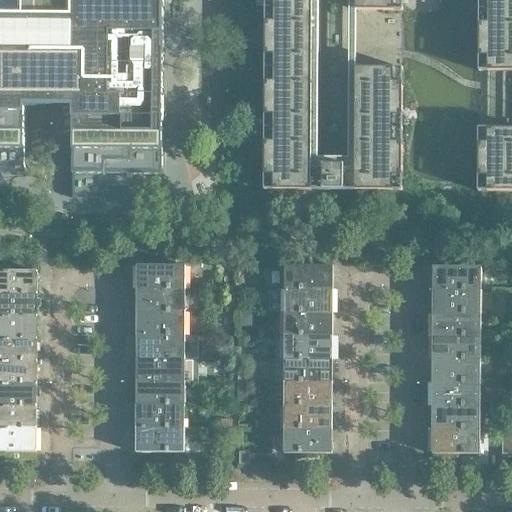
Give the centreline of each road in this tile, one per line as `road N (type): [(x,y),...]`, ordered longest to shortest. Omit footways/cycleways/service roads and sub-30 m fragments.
road 1 (residential): [(411,499),(412,279),(356,279),(353,499)]
road 2 (residential): [(112,496),(111,276),(60,276),(61,496)]
road 3 (residential): [(353,499),(112,496)]
